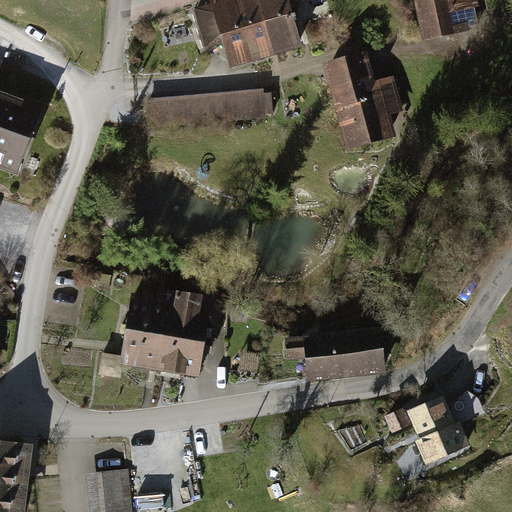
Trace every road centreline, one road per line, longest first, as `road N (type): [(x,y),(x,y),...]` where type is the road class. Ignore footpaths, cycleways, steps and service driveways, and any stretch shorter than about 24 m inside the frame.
road 1 (unclassified): [(511,260),(456,347),(401,378),(169,420),(21,421)]
road 2 (unclassified): [(21,421),(34,294),(85,124)]
road 3 (unclassified): [(85,124),(64,79),(0,26)]
road 4 (unclassified): [(85,124),(112,68),(117,0)]
